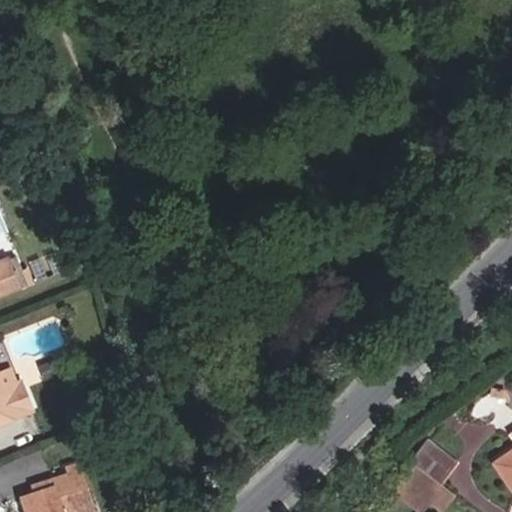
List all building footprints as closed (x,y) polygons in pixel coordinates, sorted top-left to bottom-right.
[(67,170),(61,157),(50,161),(55,174),(67,170)] [(0,295),(19,287),(8,258),(0,260),(0,295)] [(47,381),(59,375),(54,362),(42,367),(47,381)] [(0,386),(17,380),(10,366),(0,370),(0,386)] [(87,401),(115,391),(110,376),(82,387),(87,401)] [(0,423),(31,411),(19,379),(17,380),(0,386),(0,423)] [(511,491),(511,430),(506,434),(511,442),(511,450),(492,463),(511,491)] [(439,485),(456,464),(426,439),(409,461),(439,485)] [(440,511),(441,511),(453,496),(439,485),(409,461),(388,489),(397,497),(407,485),(427,501),(440,511)] [(68,475),(82,471),(79,463),(66,467),(68,475)] [(74,511),(92,506),(82,471),(68,475),(52,480),(54,487),(33,493),(19,497),(23,511),(74,511)] [(33,493),(54,487),(52,480),(31,486),(33,493)] [(416,511),(418,511),(427,501),(407,485),(397,497),(416,511)]
